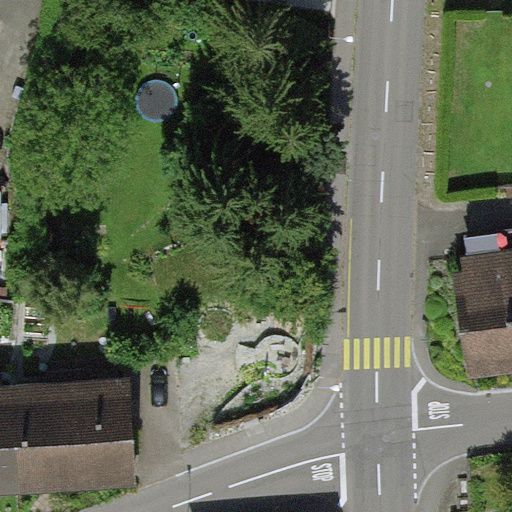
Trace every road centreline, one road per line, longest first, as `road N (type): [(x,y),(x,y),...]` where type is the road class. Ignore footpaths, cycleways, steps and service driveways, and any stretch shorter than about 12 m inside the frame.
road 1 (tertiary): [(398,0),(377,351),(381,440)]
road 2 (residential): [(381,440),(162,511)]
road 3 (residential): [(381,440),(511,423)]
